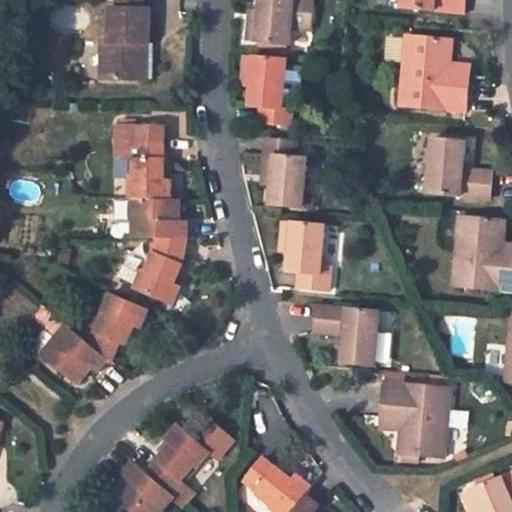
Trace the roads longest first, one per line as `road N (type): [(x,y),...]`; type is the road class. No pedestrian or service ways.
road 1 (residential): [(273,345),(219,133),(220,0)]
road 2 (residential): [(60,511),(107,429),(151,392),(273,345)]
road 3 (residential): [(396,511),(312,416),(273,345)]
